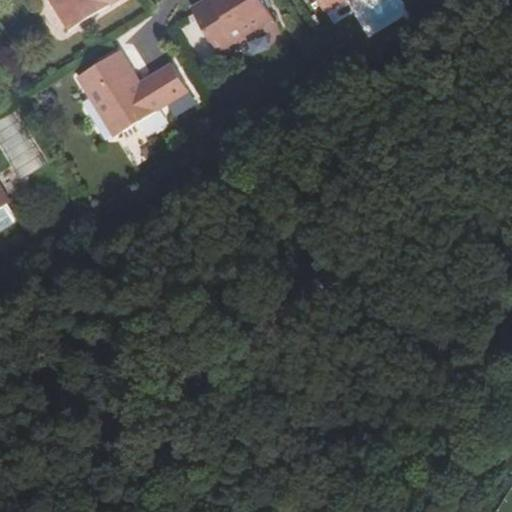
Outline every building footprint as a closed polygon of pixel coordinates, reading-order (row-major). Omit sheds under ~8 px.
[(42,0),(65,38),(127,0),(42,0)] [(214,0),(204,6),(186,17),(212,61),(267,27),(250,0),(214,0)] [(301,0),(316,24),(355,0),(301,0)] [(167,51),(146,58),(151,71),(172,63),(167,51)] [(111,145),(183,101),(165,73),(137,90),(117,59),(74,85),(111,145)]
